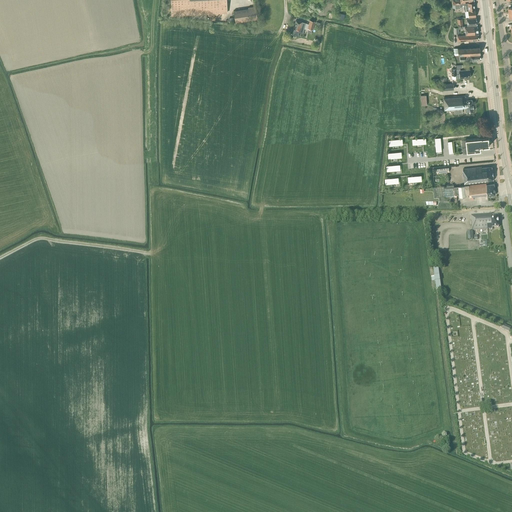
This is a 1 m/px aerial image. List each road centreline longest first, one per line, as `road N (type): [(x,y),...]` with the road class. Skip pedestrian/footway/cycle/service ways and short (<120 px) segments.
road 1 (primary): [(509,186),(484,0)]
road 2 (track): [(155,0),(153,182)]
